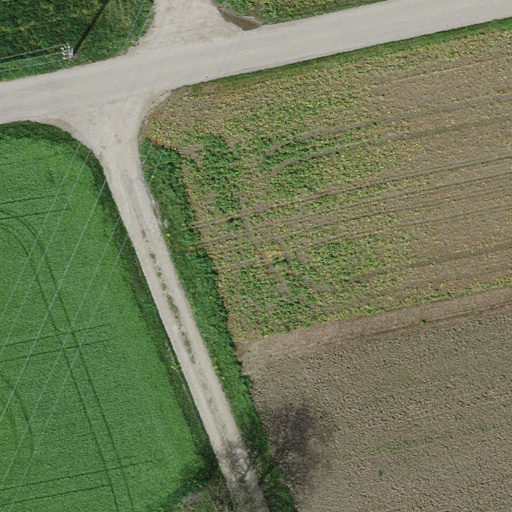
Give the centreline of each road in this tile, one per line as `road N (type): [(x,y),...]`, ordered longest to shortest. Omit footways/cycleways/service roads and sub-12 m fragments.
road 1 (unclassified): [(0,102),(488,0)]
road 2 (track): [(248,511),(91,84)]
